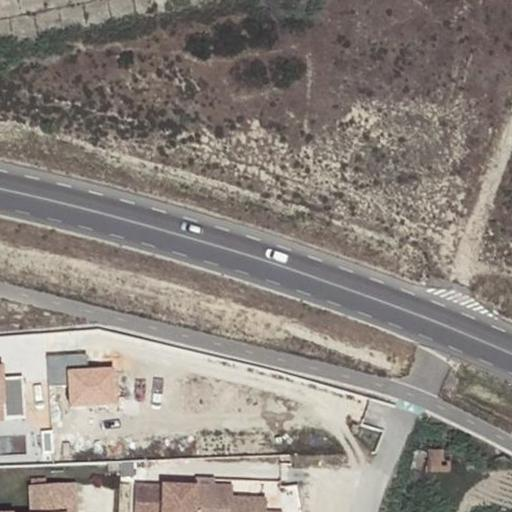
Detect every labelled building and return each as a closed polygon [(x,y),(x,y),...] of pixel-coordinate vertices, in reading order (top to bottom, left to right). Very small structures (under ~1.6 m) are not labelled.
[(80,356),(50,358),(52,387),(72,386),(74,409),(119,406),(117,372),(81,374),(80,356)] [(15,357),(0,357),(0,417),(30,416),(28,371),(15,372),(15,357)] [(146,470),(145,462),(119,462),(118,471),(146,470)] [(73,511),(72,484),(27,486),(28,511),(73,511)] [(193,492),(192,511),(262,511),(264,502),(230,500),(230,490),(212,490),(194,488),(193,492)] [(192,511),(193,492),(133,490),(131,511),(192,511)]
